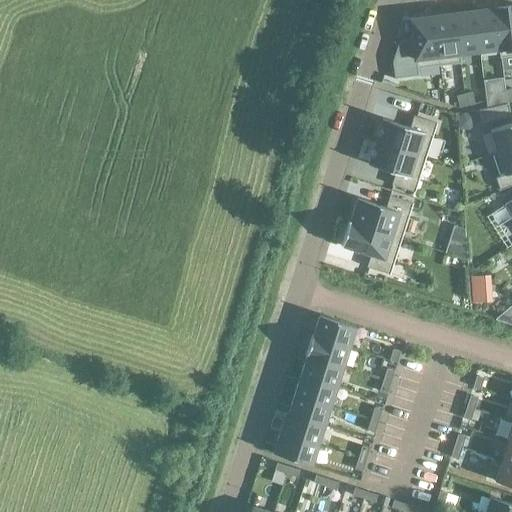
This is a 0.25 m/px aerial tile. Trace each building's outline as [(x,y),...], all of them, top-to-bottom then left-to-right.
[(511,56),(511,6),(494,8),(494,9),(499,48),(498,48),(499,58),(511,56)] [(499,48),(494,9),(474,11),(479,51),(498,48),(499,48)] [(479,51),(474,11),(454,14),(459,53),(460,53),(479,51)] [(459,53),(454,14),(434,16),(440,66),(461,63),(460,53),(459,53)] [(440,66),(434,16),(410,19),(413,40),(400,42),(393,62),(395,77),(417,75),(416,69),(440,66)] [(507,102),(505,91),(497,92),(500,104),(507,102)] [(474,104),(472,92),(464,94),(466,106),(474,104)] [(466,106),(464,94),(456,96),(459,107),(466,106)] [(510,116),(507,104),(478,111),(481,123),(510,116)] [(425,157),(437,121),(414,114),(410,128),(382,119),(375,142),(425,157)] [(511,147),(511,122),(490,130),(497,153),(511,147)] [(414,192),(425,157),(375,142),(368,164),(398,174),(394,186),(414,192)] [(511,147),(497,153),(505,175),(495,178),(499,190),(511,185),(511,147)] [(401,239),(412,203),(390,196),(386,208),(357,199),(349,222),(401,239)] [(389,274),(401,239),(349,222),(340,246),(371,255),(367,267),(389,274)] [(470,286),(490,285),(490,275),(470,276),(470,286)] [(511,304),(494,319),(511,324),(511,304)] [(349,348),(356,327),(319,316),(313,335),(312,336),(349,348)] [(343,367),(349,348),(312,336),(313,335),(312,335),(305,356),(306,356),(306,355),(343,367)] [(397,363),(400,351),(393,349),(389,361),(397,363)] [(337,387),(343,367),(306,355),(306,356),(300,375),(337,387)] [(390,382),(394,371),(386,368),(383,380),(390,382)] [(330,406),(337,387),(300,375),(294,394),(330,406)] [(480,390),(484,378),(476,376),(472,387),(480,390)] [(387,394),(390,382),(383,380),(379,391),(387,394)] [(324,425),(330,406),(294,394),(288,413),(288,414),(324,425)] [(474,409),(478,398),(470,395),(466,407),(474,409)] [(378,421),(382,410),(374,407),(370,419),(378,421)] [(471,419),(474,409),(466,407),(463,418),(470,421),(471,419)] [(474,409),(471,419),(477,421),(480,411),(474,409)] [(318,445),(324,425),(288,414),(288,413),(286,412),(279,432),(318,445)] [(374,433),(378,421),(370,419),(367,430),(374,433)] [(312,465),(318,445),(279,432),(273,453),(312,465)] [(462,448),(465,436),(458,434),(454,445),(462,448)] [(511,464),(511,442),(508,441),(501,461),(511,464)] [(458,459),(462,448),(454,445),(450,457),(458,459)] [(365,460),(369,449),(362,446),(358,458),(365,460)] [(362,471),(365,460),(358,458),(354,469),(362,471)] [(511,486),(511,464),(501,461),(495,481),(511,486)] [(286,474),(288,466),(277,463),(274,470),(286,474)] [(297,478),(299,470),(288,466),(286,474),(297,478)] [(324,486),(327,479),(315,475),(313,483),(324,486)] [(336,490),(338,482),(327,479),(324,486),(336,490)] [(363,499),(366,491),(354,487),(352,495),(363,499)] [(375,502),(377,495),(366,491),(363,499),(375,502)] [(443,505),(447,493),(439,491),(436,502),(443,505)] [(511,511),(511,504),(490,497),(485,511),(511,511)] [(402,511),(405,504),(393,500),(391,507),(402,511)] [(441,511),(443,505),(436,502),(432,511),(441,511)]
